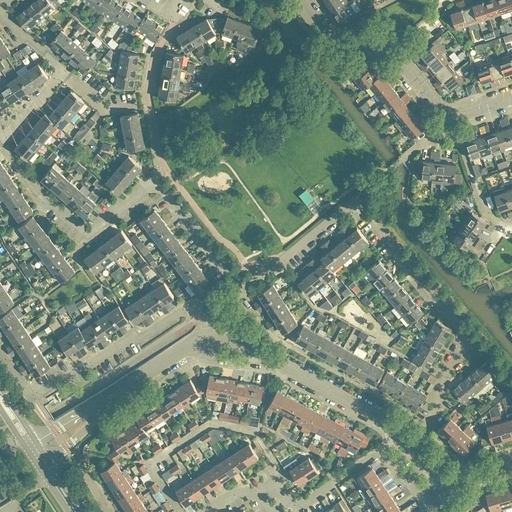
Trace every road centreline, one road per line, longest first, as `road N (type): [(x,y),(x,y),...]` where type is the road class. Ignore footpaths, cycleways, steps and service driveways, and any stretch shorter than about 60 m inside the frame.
road 1 (residential): [(239,289),(167,188),(142,188),(86,235),(32,195),(0,146)]
road 2 (residential): [(356,200),(466,335),(434,419),(410,445)]
road 3 (residential): [(179,313),(32,398),(0,348)]
road 4 (residential): [(205,339),(35,452)]
road 5 (residential): [(184,511),(158,458),(213,422),(258,432)]
road 6 (residential): [(396,433),(258,352)]
road 7 (residential): [(239,289),(356,200)]
road 8 (residential): [(399,59),(385,45),(329,41),(299,0)]
road 9 (residential): [(503,225),(488,214),(446,118)]
